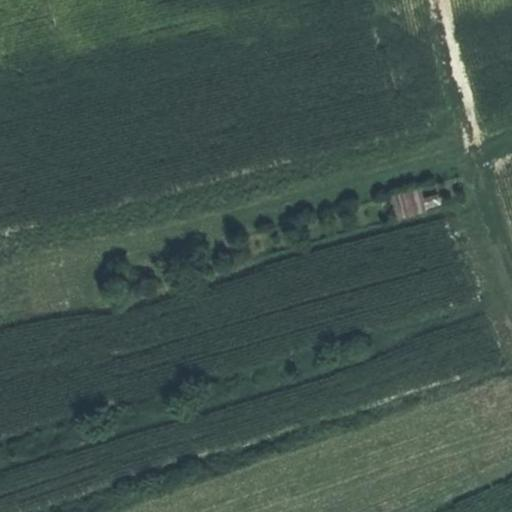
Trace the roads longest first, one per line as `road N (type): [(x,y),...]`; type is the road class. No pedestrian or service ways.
road 1 (track): [(511,143),(489,150),(476,163),(474,181),(511,291)]
road 2 (track): [(476,163),(436,0)]
